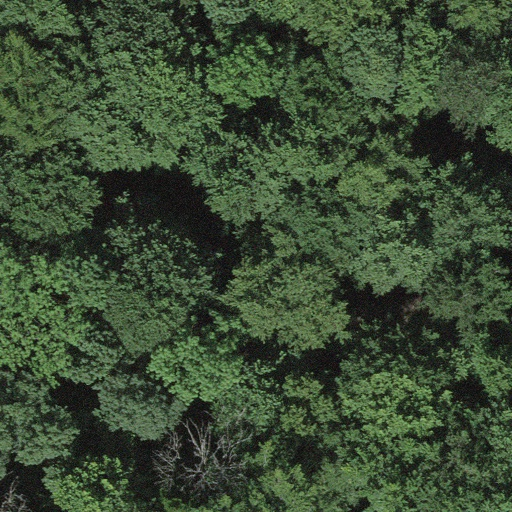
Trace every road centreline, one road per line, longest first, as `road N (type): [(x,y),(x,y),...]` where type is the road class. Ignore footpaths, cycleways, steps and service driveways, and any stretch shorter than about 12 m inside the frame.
road 1 (track): [(511,292),(217,360),(121,351),(0,321)]
road 2 (track): [(321,511),(262,450),(217,360)]
